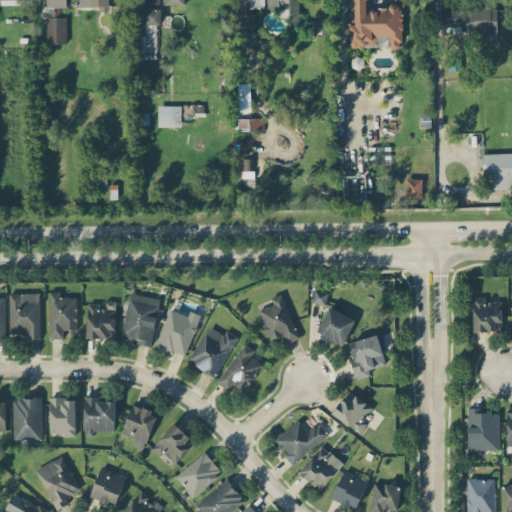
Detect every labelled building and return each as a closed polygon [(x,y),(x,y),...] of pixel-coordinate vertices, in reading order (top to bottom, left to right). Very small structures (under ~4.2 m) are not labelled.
[(75,0),(76,6),(99,6),(99,11),(109,11),(108,0),(75,0)] [(299,23),(298,0),(249,0),(250,8),(289,8),(289,23),(299,23)] [(350,46),(378,46),(377,36),(389,36),(389,48),(402,48),(401,3),(388,3),(389,8),(369,9),(368,0),(354,0),(355,10),(349,10),(350,46)] [(469,6),(469,33),(497,32),(497,6),(469,6)] [(140,58),(156,58),(156,24),(160,24),(160,8),(139,8),(139,27),(145,27),(145,35),(140,35),(140,58)] [(441,9),(441,27),(461,27),(461,9),(441,9)] [(66,43),(67,17),(46,17),(46,43),(66,43)] [(250,111),(250,83),(238,83),(238,111),(250,111)] [(158,126),(180,126),(180,105),(158,105),(158,126)] [(251,158),(243,158),(243,178),(251,178),(251,158)] [(422,197),(422,178),(406,178),(405,196),(422,197)] [(312,303),(326,305),(327,291),(314,289),(312,303)] [(60,297),(60,291),(49,291),(49,338),(63,338),(63,329),(76,329),(76,297),(60,297)] [(39,292),(9,293),(9,331),(27,331),(27,338),(40,338),(39,292)] [(160,298),(129,292),(121,335),(137,339),(136,343),(150,346),(160,298)] [(286,342),(299,338),(282,293),(271,297),(273,304),(258,310),(270,340),(283,335),(286,342)] [(474,331),(502,330),(501,301),(485,301),(485,296),(473,297),(474,331)] [(114,338),(116,301),(105,300),(105,305),(87,304),(86,337),(114,338)] [(155,347),(185,357),(200,314),(190,310),(188,315),(169,308),(155,347)] [(345,343),(354,317),(327,308),(318,333),(345,343)] [(224,334),(209,325),(188,361),(214,377),(238,336),(226,329),(224,334)] [(349,342),(353,359),(350,360),(355,379),(370,375),(368,369),(386,364),(380,344),(385,343),(382,332),(349,342)] [(216,382),(227,390),(233,382),(245,391),(263,365),(250,356),(254,350),(244,343),(216,382)] [(332,412),(360,433),(367,423),(363,420),(372,407),(349,390),(332,412)] [(13,439),(41,438),(40,397),(13,398),(13,439)] [(76,436),(75,398),(50,398),(50,432),(63,432),(63,436),(76,436)] [(115,398),(84,398),(84,435),(93,436),(94,430),(114,431),(115,398)] [(143,450),(157,413),(132,404),(121,433),(135,438),(132,446),(143,450)] [(499,449),(499,409),(468,409),(468,450),(499,449)] [(293,465),(328,434),(318,422),(308,431),(298,419),(274,440),(284,452),(283,453),(293,465)] [(163,452),(175,463),(194,441),(174,422),(151,447),(160,456),(163,452)] [(343,464),(322,445),(298,471),(319,490),(343,464)] [(222,472),(205,451),(175,475),(192,496),(222,472)] [(54,510),(68,504),(65,496),(79,491),(64,455),(36,467),(54,510)] [(115,505),(126,476),(101,466),(90,496),(115,505)] [(356,509),(369,481),(344,470),(331,498),(356,509)] [(495,511),(494,477),(467,478),(468,511),(495,511)] [(195,503),(201,511),(230,511),(245,502),(228,479),(195,503)] [(397,510),(401,486),(374,482),(368,511),(382,511),(384,507),(397,510)] [(511,483),(503,484),(504,509),(511,508),(511,483)]
